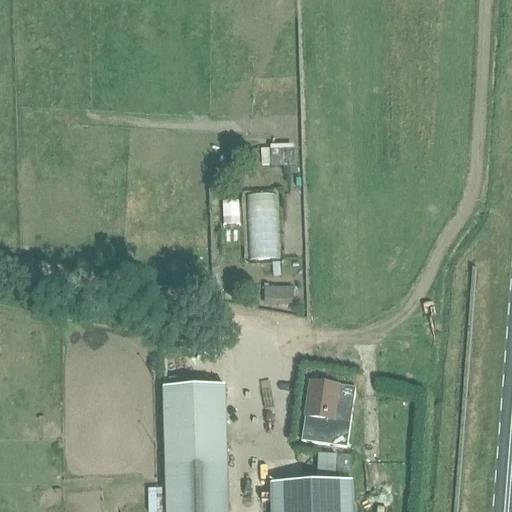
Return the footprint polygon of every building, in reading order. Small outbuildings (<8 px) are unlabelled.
[(274,170),(290,169),(289,144),(273,145),(274,170)] [(280,261),(277,196),(245,197),(248,262),(280,261)] [(221,202),(222,225),(238,225),(237,201),(221,202)] [(292,302),(291,285),(263,286),(264,303),(292,302)] [(355,391),(310,384),(303,443),(347,449),(355,391)] [(226,389),(164,391),(166,491),(228,489),(226,389)] [(317,480),(327,481),(336,481),(336,457),(318,456),(317,480)] [(353,511),(353,486),(271,489),(271,511),(353,511)] [(162,511),(162,488),(146,489),(146,511),(162,511)]
